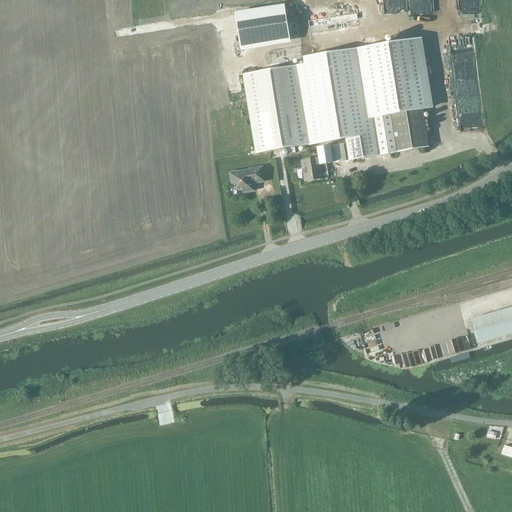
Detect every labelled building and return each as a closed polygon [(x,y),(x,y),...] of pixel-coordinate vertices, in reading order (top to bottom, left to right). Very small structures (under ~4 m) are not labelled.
[(285,6),(235,14),(241,51),(291,43),(285,6)] [(422,110),(427,109),(415,40),(400,42),(304,58),(304,65),(293,67),(297,88),(306,146),(330,142),(346,140),(349,160),(378,156),(381,155),(396,153),(428,148),(422,110)] [(297,88),(293,67),(245,75),(258,153),(286,149),(287,154),(295,153),(294,147),(306,146),(297,88)] [(322,179),(320,163),(332,161),(332,163),(346,161),(343,144),(317,148),(319,158),(301,161),(304,182),(322,179)] [(249,171),(230,174),(232,185),(234,184),(235,188),(239,191),(243,190),(243,192),(254,191),(252,184),(264,182),(262,168),(249,170),(249,171)] [(477,344),(511,333),(511,307),(470,319),(477,344)] [(453,335),(437,342),(442,353),(458,346),(453,335)] [(425,344),(418,346),(420,357),(427,356),(425,344)] [(407,349),(410,362),(415,361),(412,348),(407,349)]
